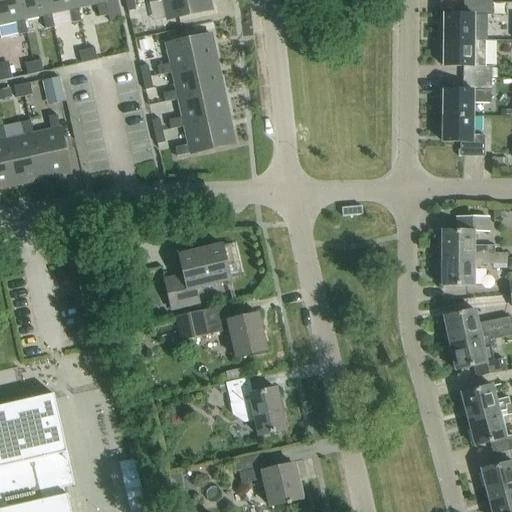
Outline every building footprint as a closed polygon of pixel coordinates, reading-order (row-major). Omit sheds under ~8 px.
[(27,34),(24,20),(19,0),(0,0),(0,25),(15,22),(18,36),(27,34)] [(19,0),(24,20),(42,16),(45,30),(54,28),(51,14),(47,0),(19,0)] [(47,0),(51,14),(69,10),(72,24),(81,22),(78,8),(75,0),(47,0)] [(75,0),(78,8),(96,4),(99,18),(108,16),(104,0),(75,0)] [(135,11),(132,0),(126,0),(125,0),(127,12),(135,11)] [(208,0),(147,0),(149,4),(163,1),(167,20),(211,11),(208,0)] [(491,19),(491,5),(463,5),(462,17),(443,17),(443,43),(472,43),(472,41),(472,28),(487,29),(487,19),(491,19)] [(158,77),(172,73),(217,64),(210,36),(166,45),(171,65),(156,68),(158,77)] [(472,43),(443,43),(443,69),(462,69),(462,80),(490,81),(490,68),(486,68),(486,42),(472,41),(472,43)] [(94,49),(86,51),(89,62),(97,61),(94,49)] [(89,62),(86,51),(78,52),(81,64),(89,62)] [(40,61),(32,63),(35,74),(43,73),(40,61)] [(35,74),(32,63),(25,64),(27,76),(35,74)] [(178,100),(223,91),(217,64),(172,73),(176,92),(162,95),(164,104),(178,100)] [(9,66),(0,67),(0,81),(12,79),(9,66)] [(139,67),(142,79),(150,78),(147,66),(139,67)] [(48,106),(64,102),(59,78),(43,82),(48,106)] [(152,89),(150,78),(142,79),(145,91),(152,89)] [(442,93),(442,118),(471,118),(472,104),(489,104),(489,94),(490,81),(462,80),(461,93),(442,93)] [(29,84),(21,85),(24,97),(32,96),(29,84)] [(24,97),(21,85),(13,87),(16,99),(24,97)] [(184,127),(228,118),(223,91),(178,100),(182,119),(168,122),(170,131),(184,127)] [(33,136),(42,180),(69,174),(57,116),(48,118),(51,132),(33,136)] [(234,145),(228,118),(184,127),(188,146),(174,149),(176,158),(234,145)] [(441,144),(459,144),(459,159),(465,159),(483,159),(484,138),(471,138),(471,118),(442,118),(441,144)] [(154,133),(162,131),(159,120),(151,121),(154,133)] [(6,141),(16,186),(42,180),(33,136),(30,122),(21,123),(24,138),(6,141)] [(0,189),(16,186),(6,141),(3,127),(0,128),(0,189)] [(164,143),(162,131),(154,133),(156,145),(164,143)] [(494,247),(473,247),(473,233),(488,233),(487,219),(456,219),(456,233),(441,233),(441,260),(481,261),(481,254),(493,254),(493,265),(506,266),(507,255),(494,254),(494,247)] [(214,284),(230,280),(222,245),(179,255),(184,275),(165,280),(171,309),(198,303),(194,282),(213,278),(214,284)] [(474,287),(473,270),(481,268),(481,265),(493,265),(493,254),(481,254),(481,261),(441,260),(441,287),(474,287)] [(227,306),(202,311),(175,317),(180,340),(229,329),(235,356),(253,352),(253,356),(266,353),(265,350),(267,349),(259,312),(230,319),(227,306)] [(444,317),(449,344),(489,336),(488,331),(500,328),(502,338),(511,336),(511,331),(509,319),(478,325),(475,311),(444,317)] [(489,336),(449,344),(455,371),(473,367),(475,378),(505,372),(503,359),(493,361),(490,349),(493,348),(492,340),(502,338),(500,328),(488,331),(489,336)] [(244,424),(255,421),(259,436),(286,430),(276,388),(252,393),(248,378),(227,383),(225,384),(230,405),(232,416),(244,424)] [(508,398),(496,401),(493,386),(461,394),(468,421),(499,412),(506,411),(507,416),(511,414),(511,402),(509,403),(508,398)] [(0,511),(73,511),(67,487),(77,484),(55,393),(0,406),(0,511)] [(475,447),(490,444),(493,455),(511,449),(511,436),(506,439),(499,412),(468,421),(475,447)] [(511,449),(493,455),(496,467),(481,471),(487,497),(511,490),(511,449)] [(271,508),(302,501),(294,465),(269,471),(265,454),(237,461),(242,485),(265,480),(271,508)] [(111,463),(122,511),(140,511),(128,459),(111,463)] [(511,511),(511,490),(487,497),(491,511),(511,511)]
